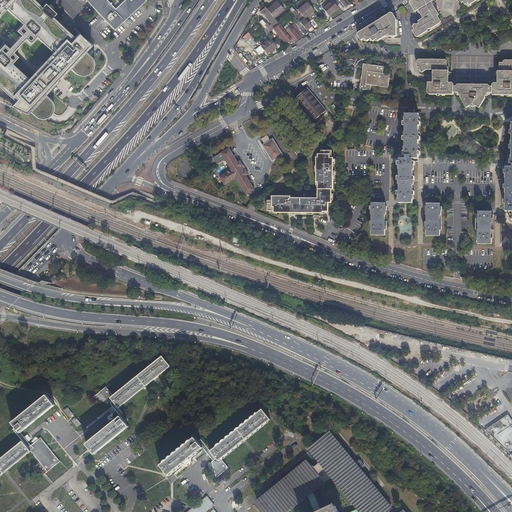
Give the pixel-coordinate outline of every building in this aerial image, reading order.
[(35,116),(36,117),(38,118),(40,119),(42,119),(44,119),(46,118),(48,117),(50,116),(51,115),(52,113),(53,111),(53,108),(53,107),(53,105),(53,103),(52,101),(50,99),(45,94),(69,68),(74,72),(76,74),(78,75),(79,75),(81,75),(82,75),(84,75),(86,75),(87,74),(89,73),(90,72),(91,71),(92,69),(93,68),(93,66),(93,64),(93,62),(92,59),(91,57),(90,56),(85,51),(90,45),(80,36),(78,35),(79,34),(78,33),(74,37),(72,39),(49,18),(48,20),(38,11),(40,9),(29,0),(0,0),(0,84),(12,95),(17,100),(15,102),(10,106),(27,114),(29,111),(35,116)] [(49,14),(50,13),(52,10),(44,3),(41,6),(47,11),(46,12),(33,0),(29,0),(40,9),(38,11),(48,20),(49,18),(72,39),(74,37),(49,14)] [(142,6),(147,2),(145,0),(86,0),(115,31),(123,24),(126,22),(142,6)] [(329,15),(338,7),(331,0),(330,0),(322,7),(329,15)] [(412,0),(411,1),(411,3),(416,11),(419,10),(421,13),(424,18),(419,20),(420,24),(415,24),(415,26),(416,30),(413,30),(417,36),(419,36),(429,30),(428,29),(431,27),(432,28),(441,23),(441,20),(438,15),(440,14),(432,2),(434,0),(412,0)] [(277,1),(276,2),(277,4),(283,11),(284,10),(277,1)] [(276,2),(267,9),(268,10),(277,4),(276,2)] [(305,5),(312,14),(315,11),(308,3),(305,5)] [(274,18),(283,11),(277,4),(268,10),(274,18)] [(309,15),(312,14),(305,5),(298,10),(305,18),(305,19),(309,23),(313,20),(312,19),(309,15)] [(402,6),(400,7),(400,9),(404,16),(406,16),(408,15),(408,13),(404,6),(402,6)] [(261,11),(275,28),(279,24),(277,21),(274,18),(268,10),(267,9),(266,7),(261,11)] [(363,30),(371,40),(372,39),(374,42),(376,41),(378,39),(379,41),(390,34),(390,37),(397,37),(398,19),(394,13),(392,12),(363,30)] [(300,22),(307,30),(311,26),(309,23),(305,19),(305,18),(300,22)] [(287,42),(291,39),(285,31),(279,24),(275,28),(274,28),(279,36),(281,34),(287,42)] [(291,39),(294,42),(300,37),(297,33),(300,31),(296,26),(295,27),(294,29),(292,26),(291,25),(285,31),(291,39)] [(247,32),(241,37),(245,41),(251,36),(247,32)] [(250,47),(255,42),(250,37),(246,42),(250,47)] [(267,54),(268,55),(271,52),(270,52),(271,51),(270,50),(273,47),(274,49),(277,47),(274,43),(269,37),(265,41),(260,45),(262,48),(267,54)] [(431,59),(418,59),(418,67),(418,68),(419,70),(421,72),(423,73),(425,74),(427,74),(429,74),(428,92),(430,94),(454,94),(454,92),(459,92),(467,107),(473,104),(480,107),(488,92),(491,92),(493,92),(493,94),(511,94),(511,59),(506,59),(504,61),(504,62),(500,62),(500,70),(498,70),(498,82),(493,82),(493,86),(491,86),(490,86),(490,84),(487,84),(477,84),(477,85),(470,85),(470,83),(460,83),(460,84),(457,84),(457,86),(455,86),(454,86),(454,82),(449,82),(449,80),(449,67),(447,67),(447,60),(446,59),(434,59),(434,60),(431,60),(431,59)] [(361,80),(360,89),(371,90),(372,85),(389,87),(389,81),(390,74),(383,73),(384,66),(363,63),(361,80)] [(0,87),(15,102),(17,100),(12,95),(0,84),(0,87)] [(307,87),(295,97),(314,120),(326,110),(307,87)] [(399,194),(399,202),(413,202),(413,194),(415,194),(415,190),(413,190),(413,179),(415,179),(415,176),(413,176),(413,165),(415,165),(415,161),(412,161),(412,158),(419,158),(419,155),(421,155),(421,151),(419,151),(419,140),(421,140),(421,136),(419,136),(419,125),(421,125),(421,121),(419,121),(419,113),(415,113),(415,109),(410,109),(410,113),(405,113),(405,121),(403,121),(403,125),(405,125),(405,136),(403,136),(403,140),(405,140),(405,151),(403,151),(403,154),(405,154),(405,157),(391,157),(391,161),(398,161),(398,164),(399,164),(399,175),(398,175),(398,179),(399,179),(399,190),(397,190),(397,194),(399,194)] [(511,122),(511,126),(510,126),(509,134),(511,134),(511,145),(509,145),(509,149),(511,149),(511,160),(509,160),(509,164),(511,164),(511,167),(497,167),(497,171),(504,171),(504,174),(506,174),(506,185),(504,185),(504,189),(506,189),(505,200),(504,200),(504,204),(505,204),(505,211),(511,211),(511,122)] [(262,138),(265,143),(271,140),(268,135),(262,138)] [(271,140),(265,143),(263,145),(273,161),(283,154),(273,138),(271,140)] [(229,148),(213,158),(217,164),(225,159),(231,169),(220,176),(225,184),(236,177),(247,194),(255,189),(246,175),(248,174),(240,161),(238,162),(229,148)] [(292,149),(289,152),(295,160),(302,154),(301,153),(298,156),(292,149)] [(291,196),(273,196),(273,200),(268,200),(268,211),(274,211),(274,212),(323,212),(323,211),(329,211),(329,202),(332,202),(332,189),(334,189),(334,157),(332,157),(332,150),(322,150),(322,153),(319,153),(319,157),(317,157),(317,181),(318,181),(318,198),(291,197),(291,196)] [(371,228),(371,234),(385,235),(385,229),(387,229),(387,220),(385,220),(385,209),(387,209),(387,205),(385,205),(386,202),(372,202),(372,205),(370,205),(370,209),(372,209),(372,220),(370,220),(370,228),(371,228)] [(426,229),(426,235),(440,236),(440,230),(442,230),(442,221),(440,221),(440,210),(442,210),(442,206),(440,206),(441,203),(427,203),(427,206),(425,206),(425,210),(427,210),(427,221),(425,221),(425,229),(426,229)] [(478,238),(478,244),(491,244),(492,238),(493,238),(494,230),(492,230),(492,219),(494,219),(494,215),(492,215),(492,211),(478,211),(478,215),(476,214),(476,218),(478,218),(478,230),(476,230),(476,238),(478,238)] [(87,445),(95,455),(98,453),(97,452),(126,429),(129,427),(126,423),(129,420),(119,408),(122,406),(167,369),(168,370),(171,367),(162,357),(159,360),(114,396),(106,387),(94,397),(109,406),(110,404),(121,417),(87,445)] [(0,477),(5,473),(28,455),(31,453),(47,474),(60,463),(41,439),(31,447),(27,443),(24,439),(20,434),(55,407),(47,397),(44,400),(43,400),(16,422),(15,422),(12,424),(16,429),(13,431),(22,443),(19,445),(0,461),(0,477)] [(64,411),(69,418),(73,415),(68,408),(64,411)] [(182,465),(191,457),(204,447),(215,460),(213,462),(218,478),(229,467),(222,458),(267,421),(267,422),(270,419),(262,409),(259,411),(259,412),(214,448),(213,448),(211,450),(201,439),(199,441),(195,437),(164,463),(161,465),(169,475),(182,465)] [(511,419),(509,416),(486,431),(489,434),(492,438),(499,444),(506,451),(511,456),(511,419)] [(72,421),(77,428),(81,425),(76,418),(72,421)] [(258,505),(260,507),(262,510),(263,511),(285,511),(308,494),(308,495),(315,511),(314,511),(406,511),(405,510),(402,511),(387,511),(388,511),(390,510),(391,508),(359,468),(362,466),(363,465),(358,459),(354,462),(330,432),(326,434),(322,437),(315,442),(312,445),(310,448),(320,461),(319,463),(316,465),(313,467),(311,465),(309,463),(306,461),(257,502),(258,505)] [(193,459),(191,457),(182,465),(184,467),(193,459)] [(213,462),(209,463),(213,479),(218,477),(213,462)] [(201,492),(195,496),(198,501),(204,496),(201,492)] [(215,505),(207,496),(188,511),(216,511),(212,507),(215,505)]
